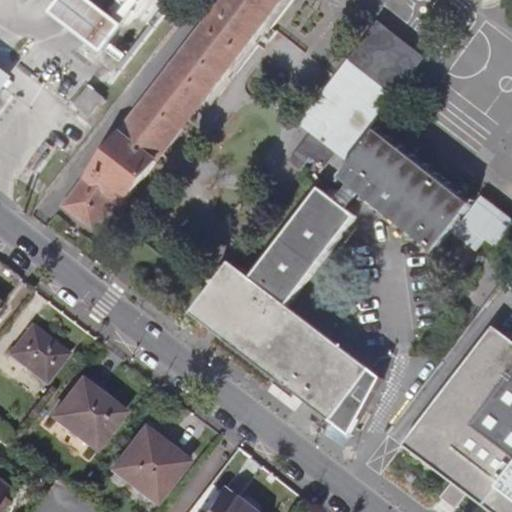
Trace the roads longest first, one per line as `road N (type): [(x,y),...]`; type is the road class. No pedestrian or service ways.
road 1 (residential): [(0,225),(245,413)]
road 2 (residential): [(245,413),(369,511)]
road 3 (residential): [(171,511),(245,413)]
